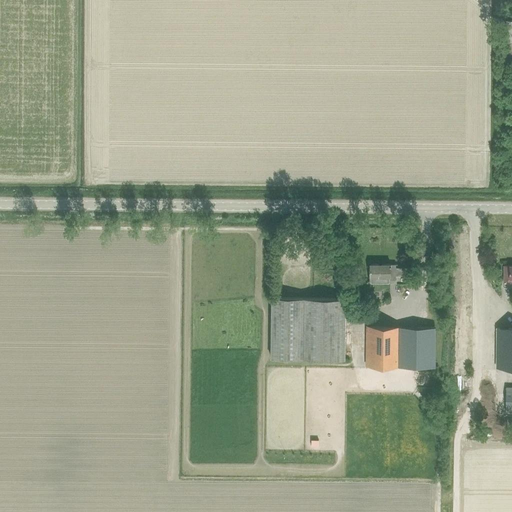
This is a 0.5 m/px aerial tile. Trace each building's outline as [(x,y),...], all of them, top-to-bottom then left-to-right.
[(395,278),(396,264),(370,264),(370,280),(390,280),(390,278),(395,278)] [(511,283),(511,265),(509,266),(504,266),(503,283),(511,283)] [(272,298),(271,358),(345,360),(346,299),(272,298)] [(435,367),(435,328),(367,327),(366,366),(435,367)] [(511,367),(511,328),(497,328),(496,368),(511,367)]
